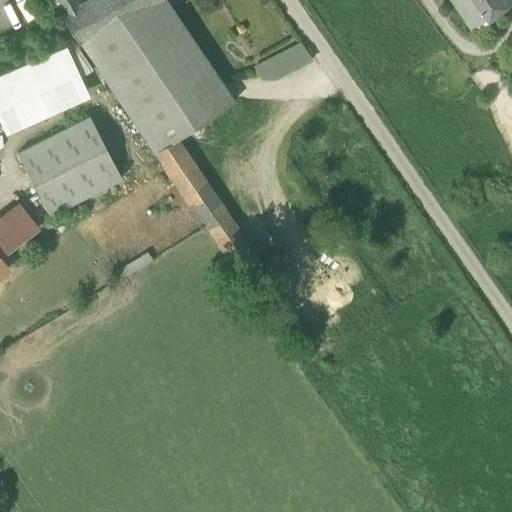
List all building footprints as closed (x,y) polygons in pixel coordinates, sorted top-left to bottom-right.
[(84,0),(52,0),(62,17),(86,4),(84,0)] [(62,17),(78,44),(161,0),(94,0),(86,4),(62,17)] [(153,155),(179,140),(236,103),(165,0),(161,0),(78,44),(153,155)] [(511,0),(454,0),(451,2),(474,36),(511,6),(511,0)] [(300,45),(255,68),(262,82),(276,82),(313,63),(300,45)] [(0,77),(0,120),(6,133),(89,95),(66,47),(0,77)] [(88,116),(17,153),(49,215),(120,178),(88,116)] [(179,140),(153,155),(235,276),(260,260),(179,140)] [(0,215),(0,259),(39,230),(17,202),(0,215)]
